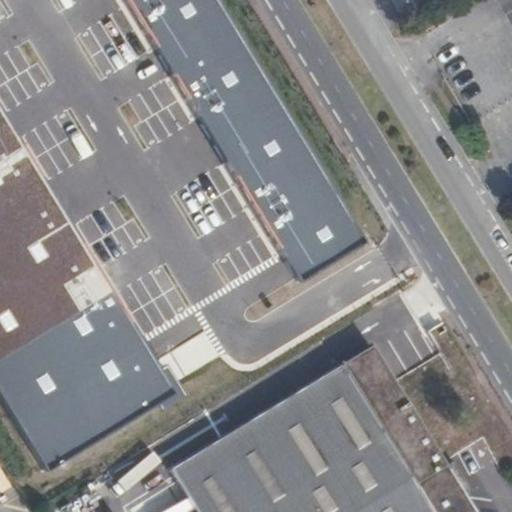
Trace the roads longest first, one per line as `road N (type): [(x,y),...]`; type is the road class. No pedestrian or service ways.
road 1 (tertiary): [(278,0),(511,382)]
road 2 (tertiary): [(511,278),(341,0)]
road 3 (unknown): [(326,254),(185,26)]
road 4 (unknown): [(384,69),(497,0)]
